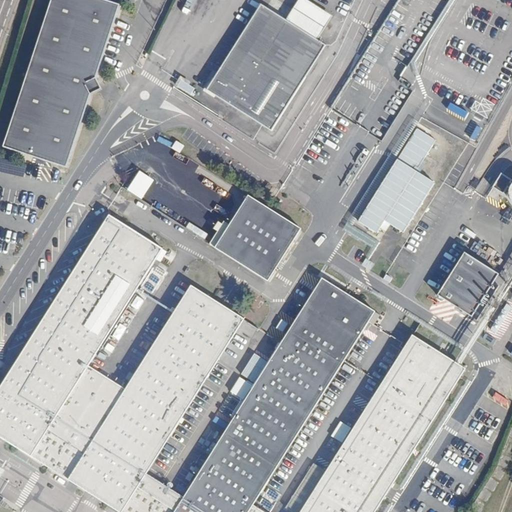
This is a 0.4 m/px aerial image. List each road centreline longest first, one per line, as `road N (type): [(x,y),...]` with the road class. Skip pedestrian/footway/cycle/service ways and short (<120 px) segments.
road 1 (unknown): [(280,297),(173,485)]
road 2 (unknown): [(183,240),(108,360)]
